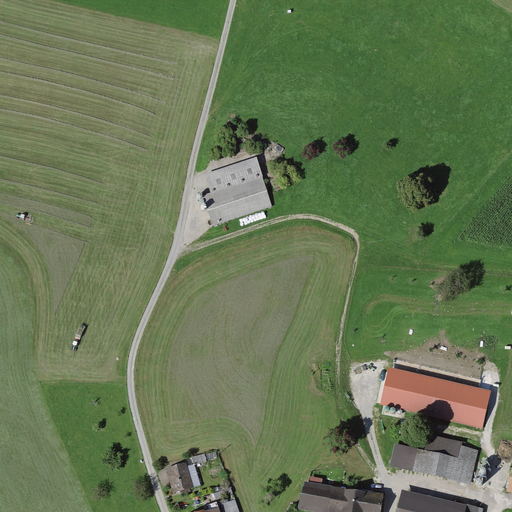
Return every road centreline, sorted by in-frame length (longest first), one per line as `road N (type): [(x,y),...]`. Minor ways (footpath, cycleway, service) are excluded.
road 1 (track): [(168,511),(129,375),(138,326),(175,255),(233,0)]
road 2 (track): [(364,381),(369,433),(394,489),(389,511)]
